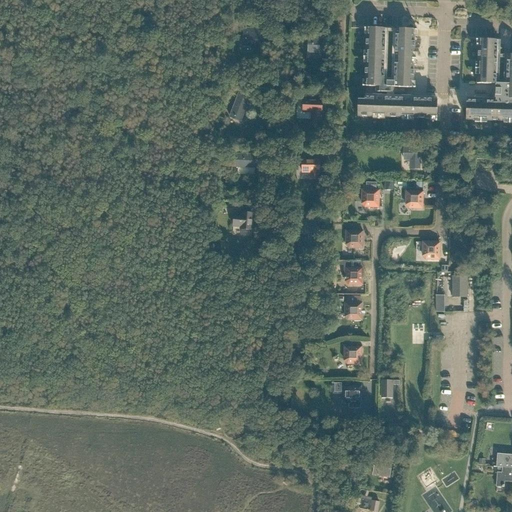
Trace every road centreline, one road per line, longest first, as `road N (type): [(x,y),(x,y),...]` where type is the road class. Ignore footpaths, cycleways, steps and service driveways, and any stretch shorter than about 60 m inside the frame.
road 1 (unknown): [(0,409),(150,419),(209,435),(250,464),(304,475),(314,487),(313,511)]
road 2 (track): [(205,0),(197,205)]
